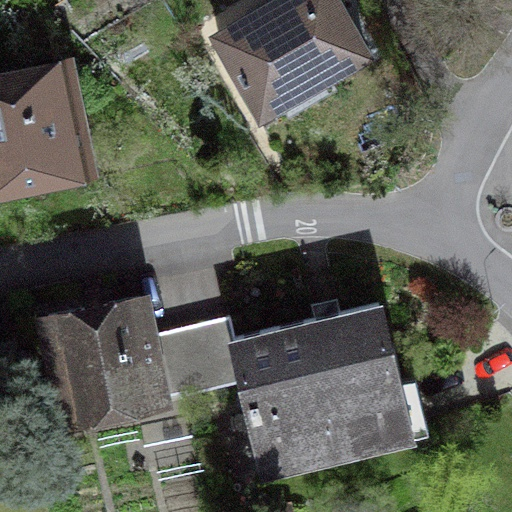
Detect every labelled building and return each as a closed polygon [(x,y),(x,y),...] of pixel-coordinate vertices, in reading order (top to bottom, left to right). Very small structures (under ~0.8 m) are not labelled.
[(408,65),(362,0),(295,0),(223,50),(289,147),(408,65)] [(118,190),(100,62),(0,80),(0,204),(0,206),(118,190)] [(206,404),(184,300),(80,318),(98,420),(206,404)] [(460,439),(430,305),(253,347),(287,483),(460,439)] [(0,429),(14,428),(0,344),(0,429)]
